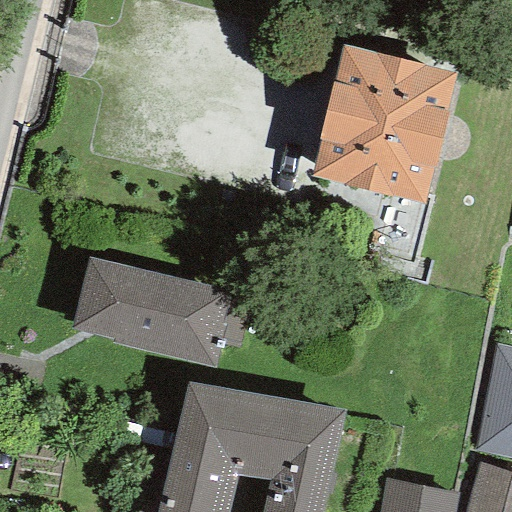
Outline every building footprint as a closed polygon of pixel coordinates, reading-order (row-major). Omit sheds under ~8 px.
[(455,73),(340,45),(309,176),(423,204),(455,73)] [(228,291),(87,257),(70,330),(110,339),(109,343),(210,367),(228,291)] [(511,348),(495,345),(473,452),(511,459),(511,348)] [(136,511),(226,511),(235,475),(251,478),(268,396),(186,380),(167,470),(146,466),(136,511)] [(321,511),(342,411),(268,396),(251,478),(266,481),(259,511),(321,511)] [(511,511),(511,472),(478,462),(469,496),(383,479),(376,511),(511,511)]
